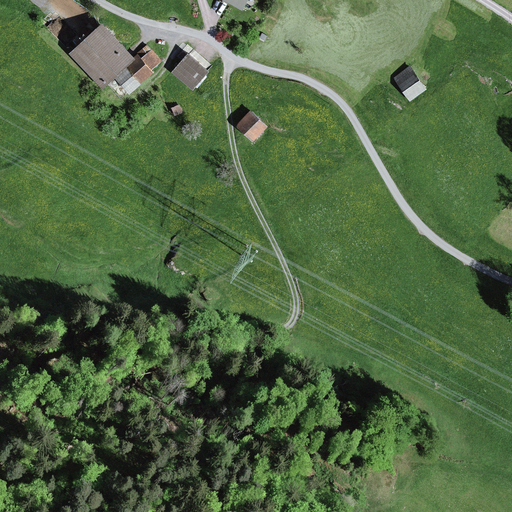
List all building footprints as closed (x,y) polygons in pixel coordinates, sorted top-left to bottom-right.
[(106,20),(72,51),(103,85),(115,74),(137,54),(106,20)] [(263,32),(259,39),(265,42),(269,35),(263,32)] [(148,44),(137,54),(115,74),(120,79),(132,92),(156,70),(153,67),(162,60),(148,44)] [(212,69),(191,51),(174,70),(196,88),(212,69)] [(412,67),(394,79),(410,102),(428,89),(412,67)] [(180,104),(173,107),(177,114),(183,112),(180,104)] [(252,109),(238,124),(254,140),(269,125),(252,109)] [(113,110),(107,117),(114,122),(119,115),(113,110)]
